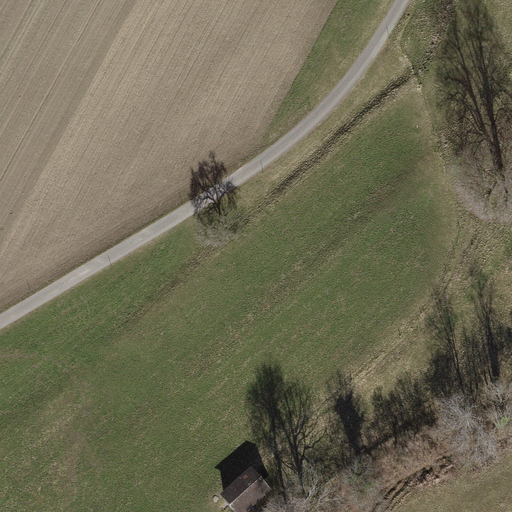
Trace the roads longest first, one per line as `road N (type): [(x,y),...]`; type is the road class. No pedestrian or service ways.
road 1 (track): [(0,323),(242,176),(316,120),(402,0)]
road 2 (track): [(279,511),(300,490),(511,385)]
